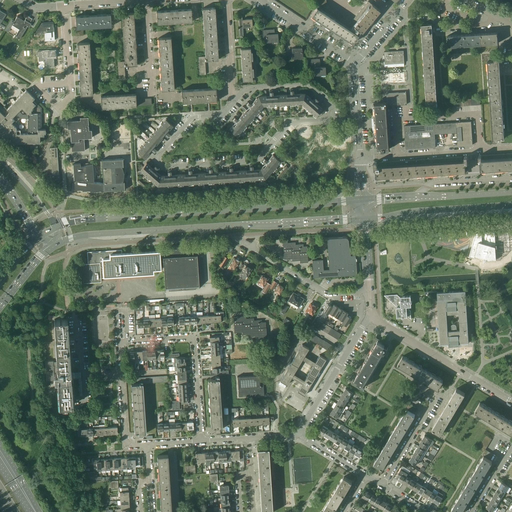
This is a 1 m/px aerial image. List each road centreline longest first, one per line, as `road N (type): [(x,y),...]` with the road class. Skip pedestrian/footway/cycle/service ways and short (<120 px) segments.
road 1 (secondary): [(54,245),(93,234),(363,219)]
road 2 (secondary): [(362,199),(101,217),(56,228)]
road 3 (residential): [(332,119),(288,122),(257,160),(163,166),(155,158),(193,116),(232,103)]
road 4 (residential): [(200,440),(192,338),(118,342),(121,373)]
road 5 (residential): [(511,402),(370,314)]
road 6 (residential): [(479,151),(477,115),(414,118),(395,120),(397,156)]
road 7 (secondary): [(363,219),(511,205)]
road 8 (residential): [(368,291),(321,290),(240,241)]
road 9 (residential): [(297,434),(370,314)]
road 10 (residential): [(232,103),(244,87),(308,83),(331,103),(332,119)]
